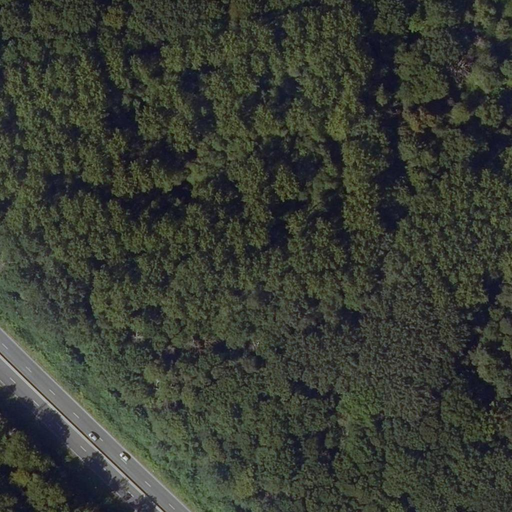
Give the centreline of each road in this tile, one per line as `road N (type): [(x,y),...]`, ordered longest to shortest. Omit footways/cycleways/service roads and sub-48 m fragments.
road 1 (track): [(246,511),(511,276)]
road 2 (trunk): [(178,511),(0,340)]
road 3 (trunk): [(0,368),(150,511)]
